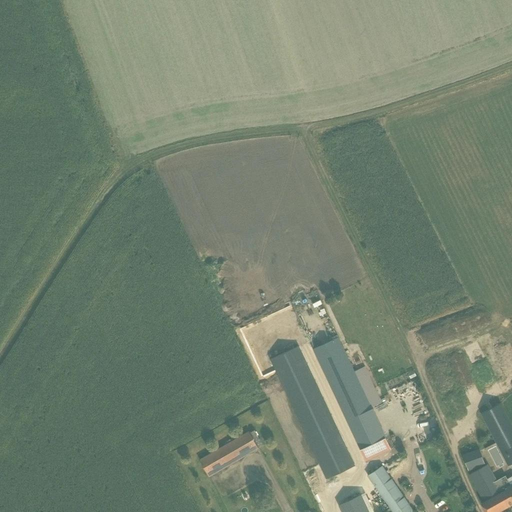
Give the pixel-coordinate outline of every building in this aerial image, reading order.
[(391,450),(385,438),(339,338),(313,349),(365,461),(391,450)] [(270,359),(326,479),(354,466),(298,346),(270,359)] [(413,371),(408,373),(410,379),(416,376),(413,371)] [(511,426),(500,404),(481,414),(493,436),(495,439),(505,458),(510,455),(511,459),(511,426)] [(249,432),(200,461),(207,474),(208,475),(257,446),(256,445),(261,442),(255,431),(250,434),(249,432)] [(462,455),(469,471),(485,465),(478,448),(462,455)] [(482,503),(486,511),(498,511),(511,504),(511,483),(510,485),(505,475),(496,481),(487,464),(469,474),(484,502),(482,503)] [(413,511),(382,466),(368,476),(372,482),(381,495),(381,496),(384,499),(392,511),(413,511)] [(339,506),(341,511),(368,511),(361,495),(339,506)]
